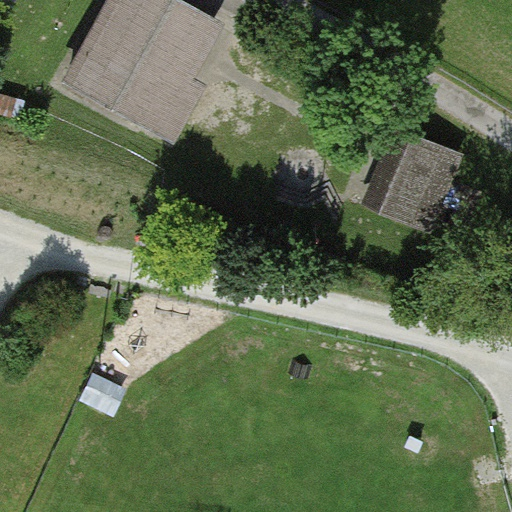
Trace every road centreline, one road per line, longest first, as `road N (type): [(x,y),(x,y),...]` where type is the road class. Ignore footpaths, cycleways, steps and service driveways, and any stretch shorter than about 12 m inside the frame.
road 1 (track): [(511,357),(0,234)]
road 2 (track): [(511,138),(277,0)]
